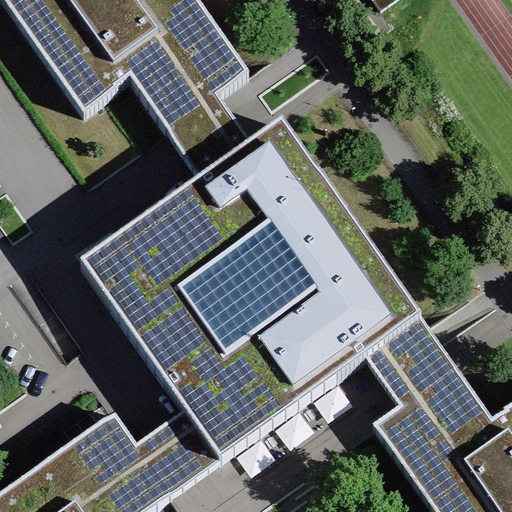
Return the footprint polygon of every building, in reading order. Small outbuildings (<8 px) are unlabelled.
[(203,189),(257,152),(218,100),(245,80),(239,72),(189,0),(0,0),(0,3),(87,122),(132,90),(135,95),(166,138),(203,189)] [(398,0),(371,0),(381,12),(398,0)] [(289,32),(273,43),(282,55),(298,44),(289,32)] [(203,189),(86,273),(108,305),(184,414),(218,460),(365,357),(418,320),(284,133),(257,152),(203,189)] [(426,331),(418,320),(365,357),(404,411),(376,431),(436,511),(511,511),(511,409),(493,423),(439,349),(426,331)] [(145,511),(218,460),(184,414),(137,448),(114,416),(0,498),(0,511),(145,511)]
